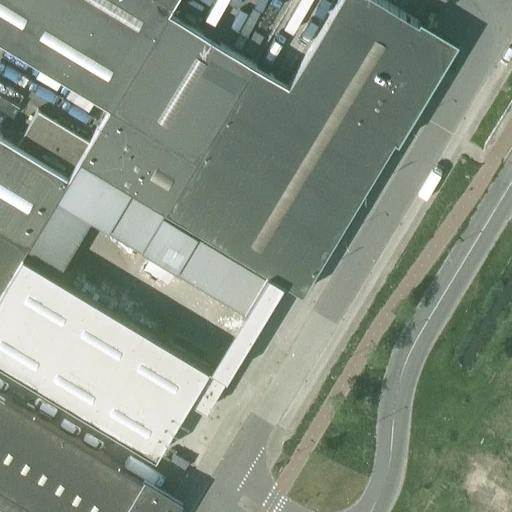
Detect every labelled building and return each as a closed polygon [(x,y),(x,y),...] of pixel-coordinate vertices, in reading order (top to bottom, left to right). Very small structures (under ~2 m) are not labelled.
[(172,3),(167,0),(0,0),(0,50),(3,52),(8,44),(111,106),(168,10),(172,3)] [(338,0),(289,82),(168,10),(111,106),(89,139),(79,157),(165,209),(301,290),(302,291),(302,290),(303,290),(395,138),(398,140),(459,40),(420,17),(418,20),(384,0),(338,0)] [(17,143),(0,132),(0,225),(28,243),(69,174),(79,157),(89,139),(38,108),(17,143)] [(0,288),(22,251),(28,243),(0,225),(0,288)] [(225,373),(22,251),(0,288),(0,359),(155,453),(188,398),(206,409),(221,383),(226,374),(225,373)] [(167,493),(0,392),(0,485),(45,511),(164,511),(174,497),(167,493)] [(0,511),(45,511),(0,485),(0,511)]
